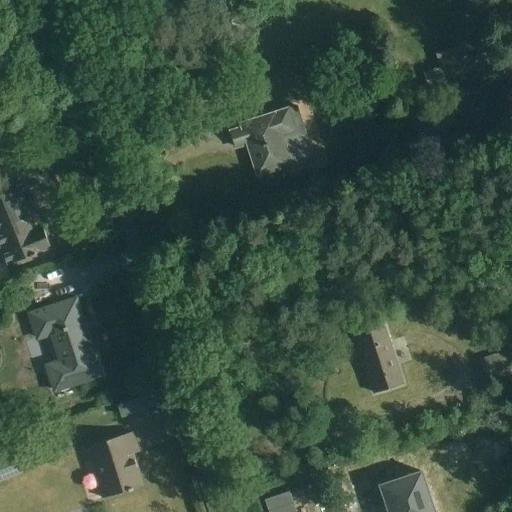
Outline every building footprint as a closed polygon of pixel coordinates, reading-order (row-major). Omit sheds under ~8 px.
[(484,80),(483,56),(464,57),(464,48),(437,49),(439,81),(484,80)] [(242,122),(262,181),(294,170),(282,135),(300,129),(292,106),(242,122)] [(407,159),(438,161),(439,133),(408,131),(407,159)] [(0,227),(16,271),(58,256),(33,186),(0,197),(0,227)] [(58,396),(112,377),(83,293),(29,312),(58,396)] [(370,391),(401,380),(382,322),(350,333),(370,391)] [(121,416),(156,405),(152,392),(117,404),(121,416)] [(103,502),(154,486),(138,434),(87,449),(103,502)] [(428,511),(457,511),(478,505),(473,488),(452,495),(436,448),(381,466),(396,511),(422,511),(428,510),(428,511)] [(262,498),(265,511),(294,511),(289,491),(262,498)]
